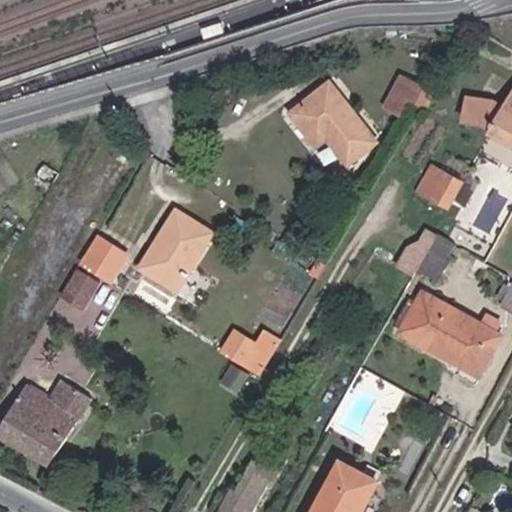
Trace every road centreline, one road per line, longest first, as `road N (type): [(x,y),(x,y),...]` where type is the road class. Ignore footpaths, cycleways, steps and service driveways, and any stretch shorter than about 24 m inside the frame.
road 1 (residential): [(488,0),(441,13),(341,18),(0,120)]
road 2 (unknown): [(200,511),(405,174)]
road 3 (unknown): [(433,511),(511,377)]
